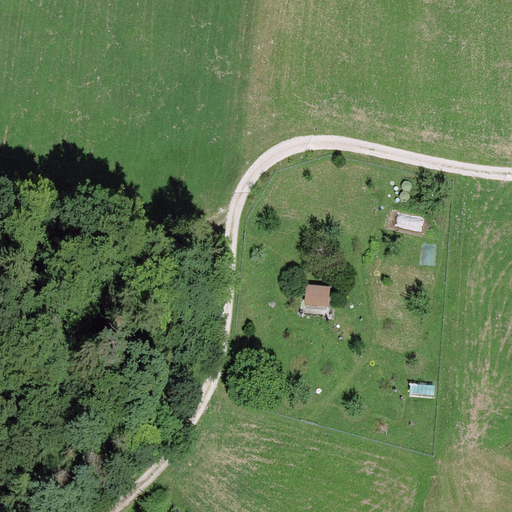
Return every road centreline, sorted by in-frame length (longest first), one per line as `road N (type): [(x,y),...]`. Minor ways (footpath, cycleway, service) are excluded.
road 1 (track): [(110,511),(192,419),(216,374),(232,221),(247,181),(270,157),(335,145),(511,173)]
road 2 (track): [(0,394),(192,419)]
